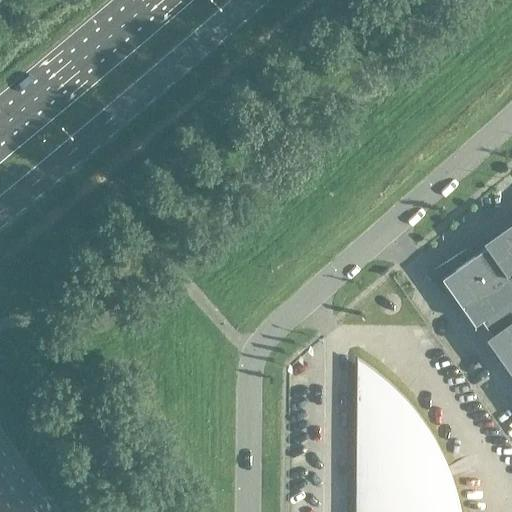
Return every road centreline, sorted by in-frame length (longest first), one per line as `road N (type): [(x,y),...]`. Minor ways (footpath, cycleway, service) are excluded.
road 1 (unclassified): [(511,123),(254,352),(248,511)]
road 2 (trunk): [(0,207),(249,0)]
road 3 (trunk): [(148,0),(0,129)]
